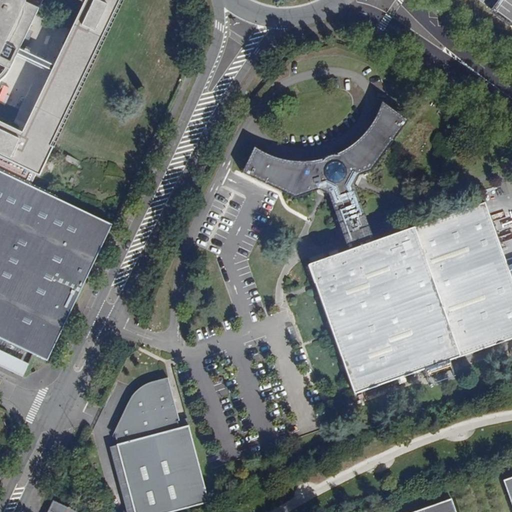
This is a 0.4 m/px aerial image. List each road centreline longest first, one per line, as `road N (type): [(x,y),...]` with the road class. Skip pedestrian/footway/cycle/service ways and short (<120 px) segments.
road 1 (residential): [(68,406),(203,139),(283,20)]
road 2 (unclassified): [(219,0),(217,28),(186,109),(50,400)]
road 3 (unknown): [(193,353),(228,444),(238,448),(274,434),(235,337)]
road 4 (unclassified): [(339,1),(385,18),(482,76)]
road 5 (unknown): [(274,434),(301,423),(305,408),(273,326),(251,331)]
